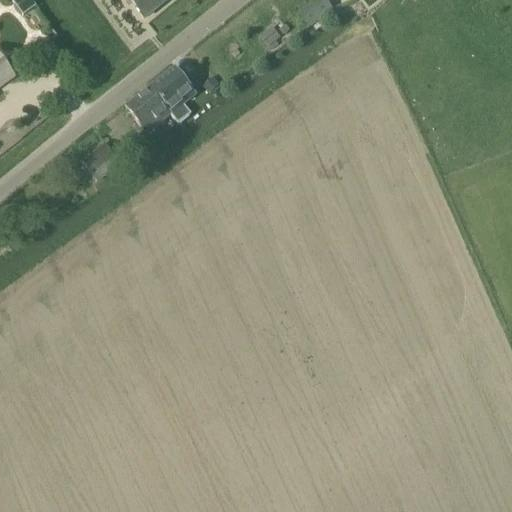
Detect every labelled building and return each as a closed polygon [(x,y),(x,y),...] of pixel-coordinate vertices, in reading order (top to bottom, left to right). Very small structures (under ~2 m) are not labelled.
[(30,0),(10,0),(23,17),(36,8),(30,0)] [(128,0),(144,20),(168,0),(128,0)] [(327,0),(315,0),(295,14),(309,33),(337,14),(327,0)] [(0,86),(13,78),(6,69),(8,68),(2,60),(0,61),(0,60),(0,86)] [(183,106),(197,96),(175,68),(150,88),(171,116),(170,117),(177,126),(191,115),(183,106)] [(202,87),(208,94),(219,86),(213,78),(202,87)] [(171,116),(150,88),(124,108),(146,135),(155,129),(170,117),(171,116)] [(82,163),(97,182),(120,164),(105,145),(82,163)]
